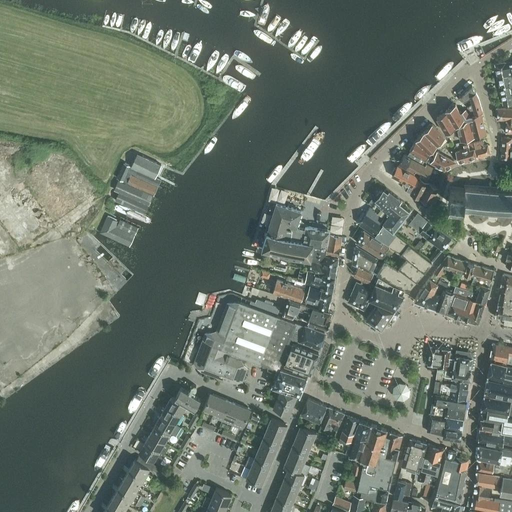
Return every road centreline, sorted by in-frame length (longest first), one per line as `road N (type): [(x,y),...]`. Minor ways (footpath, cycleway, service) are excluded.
road 1 (residential): [(338,321),(309,390),(426,434)]
road 2 (residential): [(89,511),(172,370)]
road 3 (residential): [(338,321),(350,206),(371,168)]
road 4 (residential): [(371,168),(475,67)]
road 5 (residential): [(293,420),(172,370)]
